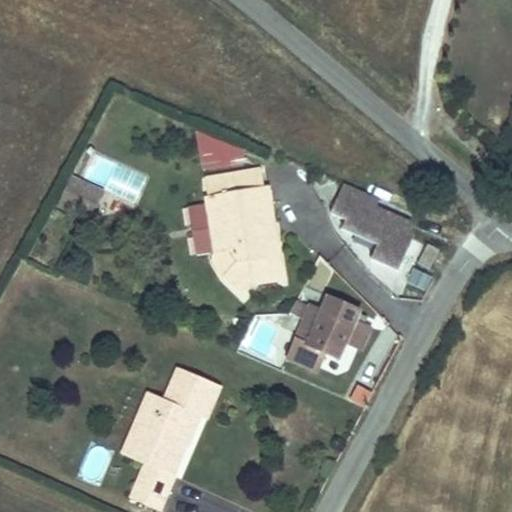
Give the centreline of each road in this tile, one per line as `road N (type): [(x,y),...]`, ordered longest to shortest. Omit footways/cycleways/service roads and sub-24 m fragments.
road 1 (residential): [(506,219),(458,271),(424,325),(327,511)]
road 2 (unclassified): [(506,219),(248,0)]
